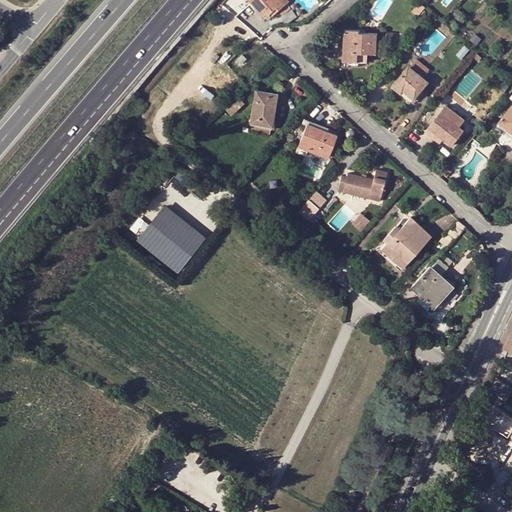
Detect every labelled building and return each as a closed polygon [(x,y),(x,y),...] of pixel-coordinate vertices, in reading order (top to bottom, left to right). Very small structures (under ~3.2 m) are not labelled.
[(245,6),(238,0),(233,0),(230,4),(240,12),(245,6)] [(250,0),(268,20),(289,1),(288,0),(250,0)] [(425,8),(418,3),(411,11),(417,17),(425,8)] [(360,31),(345,30),(343,61),(358,62),(359,53),(377,54),(377,33),(360,33),(360,31)] [(482,57),(477,53),(473,57),(478,61),(482,57)] [(246,59),(243,55),(237,61),(241,64),(246,59)] [(416,60),(410,67),(427,82),(428,83),(432,79),(427,74),(430,71),(416,60)] [(392,85),(401,93),(404,90),(414,99),(427,82),(410,67),(409,66),(392,85)] [(404,90),(401,93),(413,103),(429,83),(428,83),(427,82),(414,99),(404,90)] [(277,94),(256,91),(251,118),(249,118),(248,125),(250,125),(249,131),(271,133),(277,94)] [(511,106),(500,122),(508,129),(511,132),(511,106)] [(441,112),(429,127),(443,138),(451,145),(463,130),(441,112)] [(325,132),(325,131),(326,128),(308,120),(306,125),(325,132)] [(337,135),(325,131),(325,132),(306,125),(298,146),(328,158),(337,135)] [(443,138),(429,127),(426,131),(440,142),(443,138)] [(452,172),(448,168),(443,174),(447,177),(452,172)] [(386,172),(376,169),(373,179),(348,173),(347,176),(342,175),(338,190),(343,192),(343,190),(369,197),(370,191),(382,193),(386,172)] [(326,199),(316,190),(305,203),(315,212),(326,199)] [(382,193),(370,191),(369,197),(369,198),(380,200),(382,193)] [(204,239),(165,207),(141,237),(180,269),(204,239)] [(369,221),(361,214),(353,223),(361,230),(369,221)] [(411,217),(400,229),(388,242),(382,249),(402,267),(431,235),(411,217)] [(388,242),(400,229),(396,226),(385,239),(388,242)] [(431,303),(449,283),(431,266),(412,286),(431,303)] [(452,286),(449,283),(431,303),(434,307),(452,286)] [(412,346),(405,341),(400,347),(407,353),(412,346)] [(498,374),(502,365),(498,363),(494,372),(498,374)] [(511,388),(492,376),(488,386),(497,392),(507,398),(511,390),(511,388)] [(488,386),(484,394),(493,399),(497,392),(488,386)]
